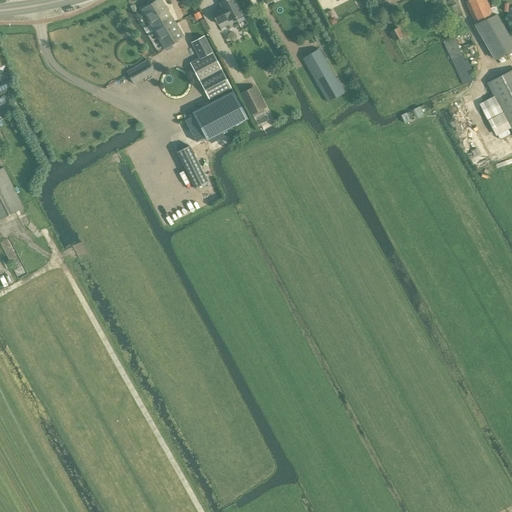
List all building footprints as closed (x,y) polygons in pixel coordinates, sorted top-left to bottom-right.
[(183,37),(160,0),(157,0),(141,10),(164,48),(183,37)] [(223,0),(219,2),(222,8),(211,13),(217,24),(228,19),(229,21),(241,15),(233,0),(223,0)] [(468,0),(464,2),(475,25),(493,16),(485,0),(468,0)] [(493,16),(475,25),(474,25),(495,60),(511,50),(511,43),(496,15),(493,16)] [(398,27),(390,31),(394,41),(403,36),(398,27)] [(208,100),(230,88),(203,37),(191,43),(199,58),(189,63),(208,100)] [(443,42),(463,85),(473,80),(468,72),(471,70),(467,60),(464,62),(461,56),(462,55),(453,37),(443,42)] [(318,49),(302,59),(327,102),(343,93),(331,72),(318,49)] [(134,84),(154,72),(147,60),(127,72),(134,84)] [(511,131),(511,70),(487,83),(511,131)] [(0,91),(12,86),(8,78),(0,81),(0,91)] [(266,107),(255,86),(241,93),(252,115),(266,107)] [(193,116),(184,121),(196,143),(205,139),(206,140),(247,119),(234,94),(193,116)] [(0,103),(9,100),(7,95),(0,97),(0,103)] [(176,152),(194,188),(206,182),(188,145),(176,152)] [(0,219),(23,208),(3,168),(0,169),(0,219)]
